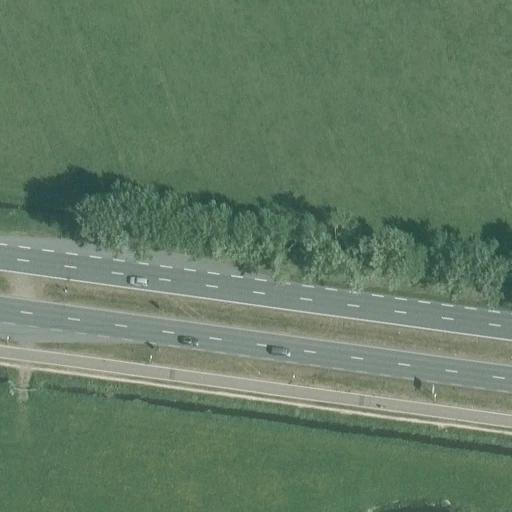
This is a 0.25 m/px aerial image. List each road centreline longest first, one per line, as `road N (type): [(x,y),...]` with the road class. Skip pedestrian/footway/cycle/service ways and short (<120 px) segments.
road 1 (secondary): [(0,308),(511,378)]
road 2 (secondary): [(511,327),(0,257)]
